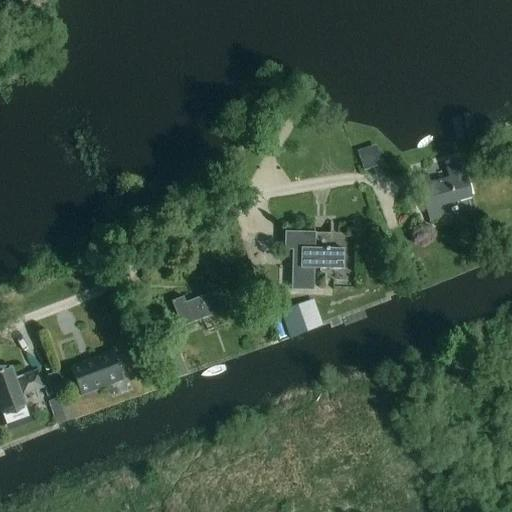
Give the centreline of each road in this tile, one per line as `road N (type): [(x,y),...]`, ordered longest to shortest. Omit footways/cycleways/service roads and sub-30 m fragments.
road 1 (residential): [(228,209),(116,282),(0,331)]
road 2 (residential): [(228,209),(247,199),(301,107)]
